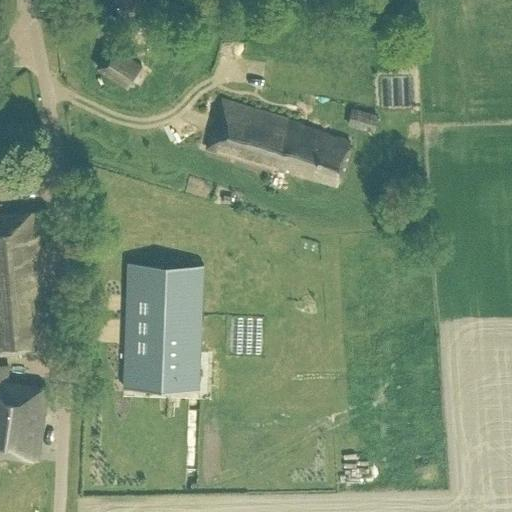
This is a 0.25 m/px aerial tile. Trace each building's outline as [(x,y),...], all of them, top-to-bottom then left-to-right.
[(117,0),(134,12),(142,0),(117,0)] [(142,63),(110,42),(96,65),(127,85),(142,63)] [(301,121),(221,97),(206,146),(285,170),(286,167),(336,183),(349,138),(300,123),(301,121)] [(348,121),(375,129),(378,116),(352,108),(348,121)] [(0,373),(7,375),(9,351),(49,347),(37,209),(0,212),(0,373)] [(124,349),(123,385),(197,387),(203,263),(127,259),(126,296),(149,297),(147,350),(124,349)] [(0,379),(0,452),(36,458),(47,387),(0,379)]
